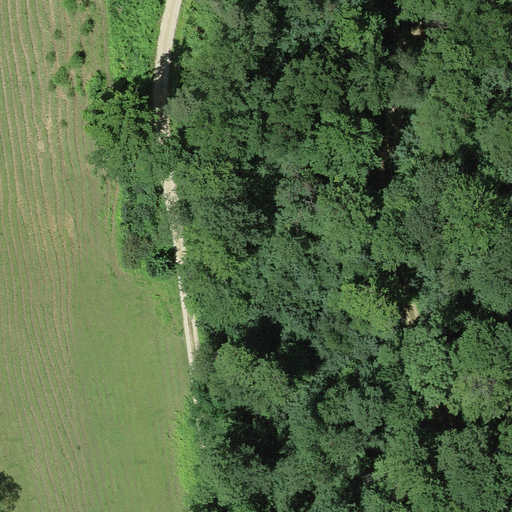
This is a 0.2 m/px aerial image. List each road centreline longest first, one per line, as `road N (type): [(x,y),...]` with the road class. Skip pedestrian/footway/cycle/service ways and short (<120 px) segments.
road 1 (track): [(425,0),(381,207),(485,511)]
road 2 (track): [(217,511),(189,364),(160,88),(179,0)]
